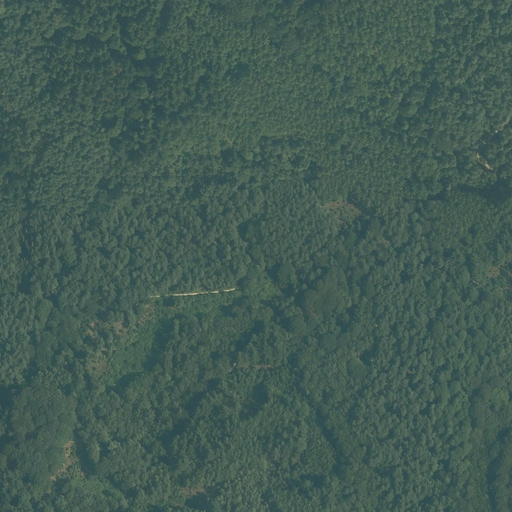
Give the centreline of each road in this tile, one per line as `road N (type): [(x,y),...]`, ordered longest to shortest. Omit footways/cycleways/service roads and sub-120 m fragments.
road 1 (track): [(473,158),(287,40)]
road 2 (unknown): [(344,430),(371,323),(346,251)]
road 3 (track): [(489,0),(380,100)]
